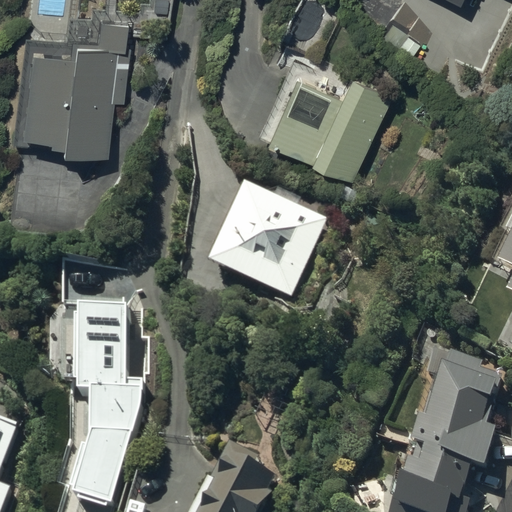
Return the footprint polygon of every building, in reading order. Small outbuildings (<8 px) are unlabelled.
[(96,45),(24,37),(11,147),(22,149),(23,143),(46,146),(46,149),(60,151),(59,159),(104,164),(112,102),(123,104),(129,51),(122,50),(125,27),(98,23),(96,45)] [(349,183),(387,98),(350,82),(354,73),(318,57),(312,72),(290,62),(256,138),(266,143),(264,146),(349,183)] [(292,307),(329,226),(251,190),(213,271),(292,307)] [(511,222),(502,244),(506,246),(493,276),(501,280),(500,283),(511,288),(511,297),(506,310),(511,313),(511,222)] [(130,319),(80,320),(80,333),(76,333),(77,402),(82,402),(82,413),(94,413),(95,464),(87,465),(75,508),(81,510),(80,511),(120,511),(147,417),(146,392),(131,392),(130,319)] [(484,373),(456,365),(450,386),(447,385),(439,411),(433,410),(416,465),(430,470),(428,476),(416,472),(403,511),(468,511),(465,511),(474,480),(486,483),(498,442),(488,438),(504,384),(483,378),(484,373)] [(0,511),(10,511),(20,485),(11,482),(34,419),(24,415),(20,428),(0,421),(0,511)] [(266,477),(237,464),(219,503),(222,505),(218,511),(278,511),(275,510),(281,497),(261,488),(266,477)]
